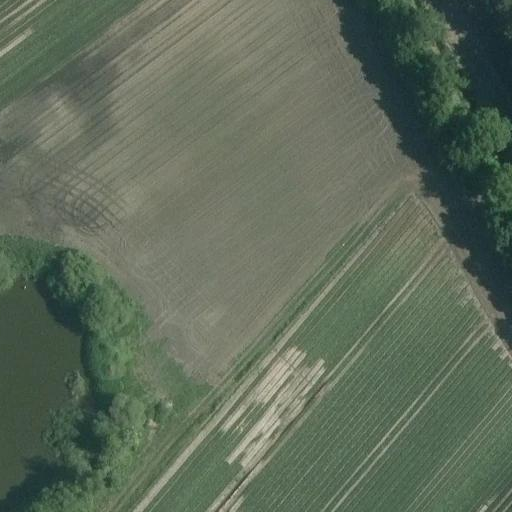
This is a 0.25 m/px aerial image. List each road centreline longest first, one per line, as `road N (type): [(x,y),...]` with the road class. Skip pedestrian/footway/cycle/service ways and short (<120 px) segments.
road 1 (tertiary): [(511,128),(440,0)]
road 2 (track): [(418,143),(464,199),(511,174)]
